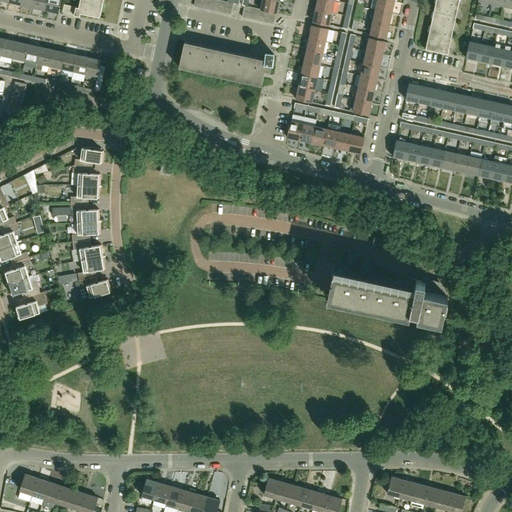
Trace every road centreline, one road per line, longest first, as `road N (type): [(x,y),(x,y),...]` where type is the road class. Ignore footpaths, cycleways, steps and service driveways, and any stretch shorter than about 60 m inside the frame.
road 1 (tertiary): [(373,182),(209,135),(158,101)]
road 2 (residential): [(159,52),(0,17)]
road 3 (residential): [(125,283),(115,203),(120,137)]
road 4 (residential): [(0,145),(79,107),(135,119)]
road 5 (tertiary): [(511,221),(373,182)]
road 6 (tertiary): [(500,488),(431,461),(364,460)]
road 7 (residential): [(0,171),(69,136),(120,137)]
road 8 (residential): [(373,182),(400,60)]
road 9 (tertiary): [(241,460),(117,462)]
road 10 (tertiary): [(241,460),(364,460)]
